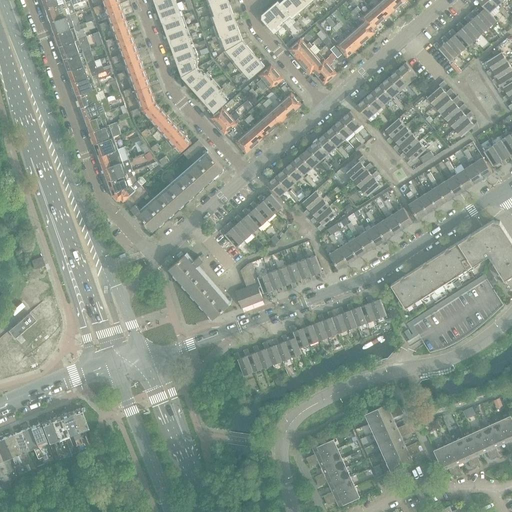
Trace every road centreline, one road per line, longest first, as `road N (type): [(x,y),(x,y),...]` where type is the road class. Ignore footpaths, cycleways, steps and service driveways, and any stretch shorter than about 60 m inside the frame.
road 1 (tertiary): [(146,357),(234,330),(389,264),(502,191)]
road 2 (secondary): [(0,35),(115,363)]
road 3 (residential): [(294,511),(282,446),(300,417),(388,371),(455,354),(511,317)]
road 4 (secondary): [(122,298),(4,0)]
road 5 (residential): [(156,257),(105,203),(30,0)]
road 6 (residential): [(247,176),(171,88),(138,0)]
road 7 (secondary): [(208,511),(146,357)]
road 8 (residential): [(327,108),(447,0)]
road 9 (secondary): [(115,363),(173,511)]
road 10 (residential): [(361,511),(414,490),(493,491)]
road 11 (residential): [(327,108),(255,26),(247,4)]
road 12 (secondary): [(0,407),(115,363)]
road 13 (residential): [(156,257),(247,176)]
